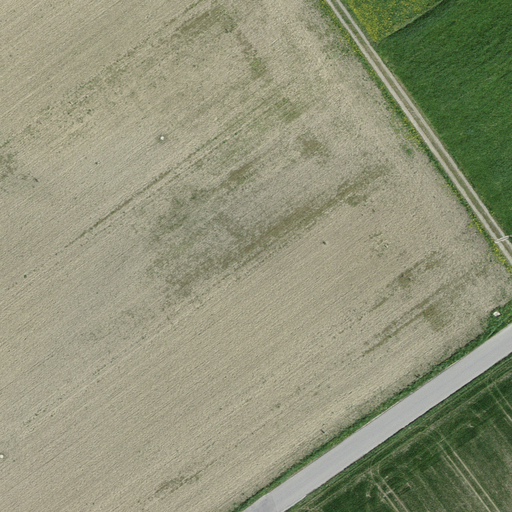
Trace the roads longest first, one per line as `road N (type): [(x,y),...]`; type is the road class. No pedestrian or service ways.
road 1 (track): [(511,255),(334,0)]
road 2 (tertiary): [(511,338),(273,511)]
